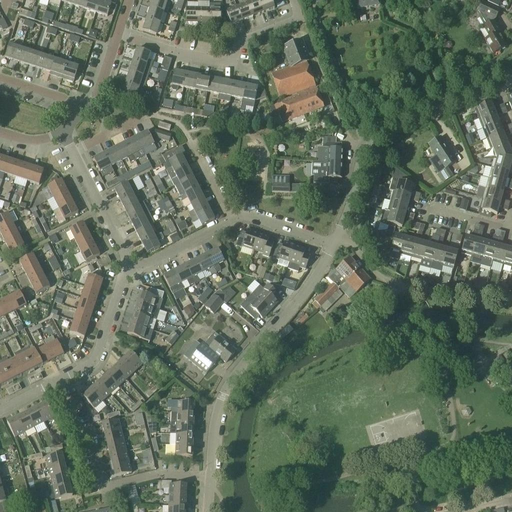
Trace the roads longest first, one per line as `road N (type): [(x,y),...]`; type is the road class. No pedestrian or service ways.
road 1 (residential): [(209,478),(217,408),(313,281),(332,243)]
road 2 (residential): [(335,236),(366,150),(382,130),(511,80)]
road 3 (residential): [(118,34),(217,63),(300,18),(291,0)]
road 4 (residential): [(209,478),(159,475),(105,485),(55,387)]
road 5 (residential): [(511,299),(385,280),(335,236)]
road 6 (residential): [(55,387),(96,354),(133,276)]
road 7 (residential): [(133,276),(73,153)]
